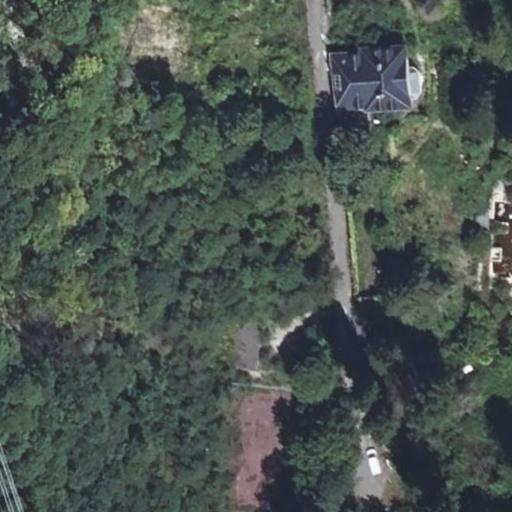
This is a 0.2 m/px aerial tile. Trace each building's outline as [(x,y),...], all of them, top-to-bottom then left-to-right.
[(366,54),(331,56),(340,128),(372,126),(371,109),(413,105),(408,48),(366,52),(366,54)] [(481,197),(445,196),(444,236),(479,237),(481,197)] [(227,370),(259,370),(259,321),(227,321),(227,370)] [(511,362),(475,361),(474,392),(511,392),(511,362)] [(370,414),(388,458),(403,486),(422,473),(405,448),(389,407),(370,414)]
